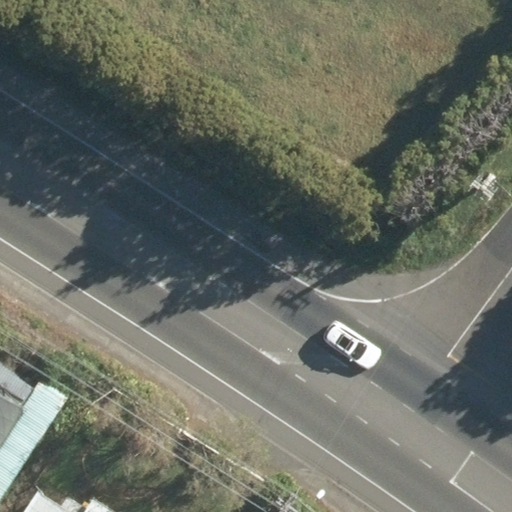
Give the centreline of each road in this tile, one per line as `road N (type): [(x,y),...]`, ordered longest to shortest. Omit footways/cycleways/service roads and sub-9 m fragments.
road 1 (primary): [(405,418),(0,160)]
road 2 (residential): [(511,271),(405,418)]
road 3 (primary): [(511,498),(405,418)]
